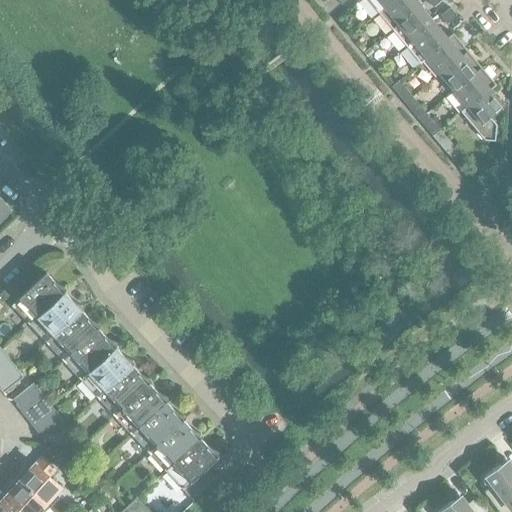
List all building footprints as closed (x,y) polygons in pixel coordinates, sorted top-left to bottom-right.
[(367,0),(378,12),(392,0),(367,0)] [(392,29),(420,5),(415,0),(392,0),(378,12),(392,29)] [(406,46),(434,22),(420,5),(392,29),(406,46)] [(447,23),(457,15),(450,8),(441,16),(447,23)] [(419,62),(424,57),(447,38),(434,22),(406,46),(419,62)] [(439,75),(468,51),(453,34),(447,38),(424,57),(439,75)] [(453,92),(482,68),(468,51),(439,75),(453,92)] [(467,108),(490,89),(496,85),(482,68),(453,92),(467,108)] [(405,103),(412,97),(404,86),(396,93),(405,103)] [(490,89),(467,108),(462,113),(484,140),(495,141),(496,125),(490,117),(504,106),(490,89)] [(419,120),(426,113),(418,103),(410,109),(419,120)] [(432,135),(440,129),(431,119),(423,125),(432,135)] [(438,143),(446,153),(454,147),(445,136),(438,143)] [(0,219),(12,209),(0,196),(0,219)] [(64,286),(63,286),(58,284),(54,280),(50,277),(46,272),(11,305),(29,324),(64,292),(65,292),(65,291),(65,290),(66,289),(65,288),(65,287),(64,287),(64,286)] [(82,305),(80,304),(75,302),(71,299),(68,296),(64,292),(29,324),(46,343),(81,310),(82,310),(82,309),(83,308),(83,307),(82,307),(82,306),(82,305)] [(98,323),(97,323),(93,321),(88,318),(85,314),(81,310),(46,343),(63,361),(99,329),(99,328),(100,326),(100,325),(99,324),(98,323)] [(116,342),(114,341),(110,339),(105,336),(102,332),(99,329),(63,361),(81,379),(116,347),(116,346),(117,345),(117,344),(117,343),(116,343),(116,342)] [(132,360),(131,359),(127,357),(122,354),(119,351),(116,347),(81,379),(98,398),(133,365),(134,364),(134,363),(134,362),(133,361),(133,360),(132,360)] [(0,376),(14,365),(4,353),(0,356),(0,376)] [(23,377),(18,370),(14,365),(0,376),(0,388),(3,393),(23,377)] [(149,378),(148,378),(144,376),(140,373),(136,369),(133,365),(98,398),(115,416),(150,384),(150,383),(151,382),(151,381),(151,380),(150,380),(150,379),(149,378)] [(45,398),(36,387),(33,383),(13,399),(25,414),(45,398)] [(167,397),(165,396),(161,394),(156,391),(153,388),(150,384),(115,416),(132,434),(167,402),(167,401),(168,400),(168,399),(168,398),(167,398),(167,397)] [(55,411),(51,406),(45,398),(25,414),(35,427),(55,411)] [(137,440),(130,447),(141,460),(149,453),(184,420),(185,419),(185,417),(185,416),(184,416),(183,415),(179,413),(176,411),(173,409),(171,407),(169,405),(167,402),(132,434),(137,440)] [(35,427),(44,439),(65,423),(55,411),(35,427)] [(200,433),(199,433),(195,431),(191,428),(187,424),(184,420),(149,453),(165,471),(201,439),(201,438),(202,437),(202,436),(202,435),(201,434),(200,433)] [(217,452),(216,451),(212,449),(208,446),(204,443),(201,439),(165,471),(183,490),(205,469),(218,457),(219,456),(219,455),(219,454),(219,453),(218,452),(217,452)] [(60,496),(57,494),(62,489),(50,478),(56,472),(43,456),(30,470),(26,467),(16,479),(49,509),(60,496)] [(489,481),(490,481),(492,484),(486,489),(504,511),(511,511),(511,467),(504,457),(502,458),(505,461),(486,475),(485,476),(484,477),(484,478),(485,479),(485,480),(486,481),(487,481),(489,481)] [(205,469),(183,490),(192,499),(214,479),(205,469)] [(46,511),(49,509),(16,479),(6,490),(9,493),(4,499),(17,511),(46,511)] [(487,511),(476,497),(466,505),(457,492),(455,493),(458,496),(439,511),(438,511),(437,511),(487,511)] [(126,507),(130,511),(148,511),(136,498),(126,507)] [(17,511),(4,499),(0,503),(0,511),(17,511)]
